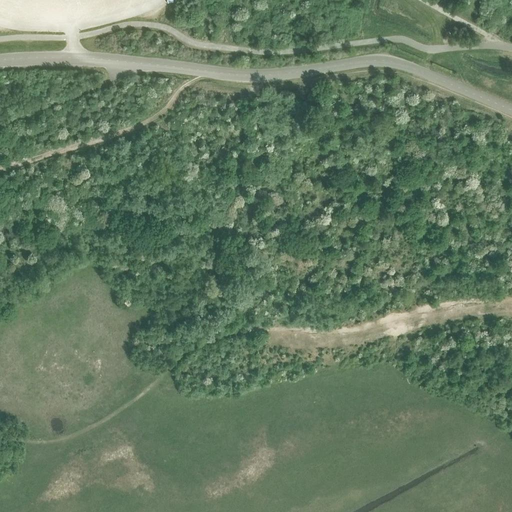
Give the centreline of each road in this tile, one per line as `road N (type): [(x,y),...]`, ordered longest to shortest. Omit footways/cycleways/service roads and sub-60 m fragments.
road 1 (unclassified): [(511,109),(383,61),(245,74),(92,57),(0,60)]
road 2 (track): [(0,119),(98,90),(123,60)]
